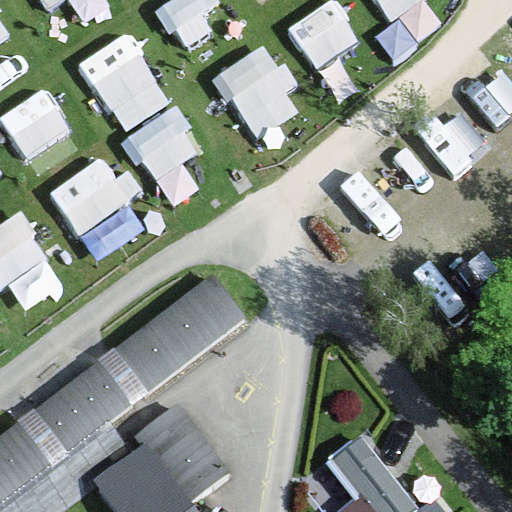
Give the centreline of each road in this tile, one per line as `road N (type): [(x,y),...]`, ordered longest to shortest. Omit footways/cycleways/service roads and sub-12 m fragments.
road 1 (track): [(488,511),(287,251)]
road 2 (track): [(298,176),(511,14)]
